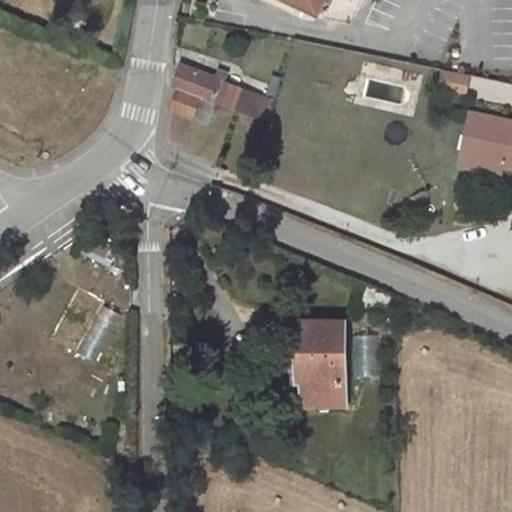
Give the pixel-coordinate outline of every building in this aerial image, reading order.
[(284,0),(319,16),(326,0),(284,0)] [(172,89),(177,91),(215,104),(234,111),(261,121),(270,98),(181,66),(172,89)] [(443,71),(439,91),(465,97),(469,76),(443,71)] [(207,125),(215,104),(177,91),(170,111),(207,125)] [(511,124),(465,116),(458,160),(511,170),(511,124)] [(343,409),(341,328),(296,328),(296,384),(304,384),(303,406),(343,409)]
